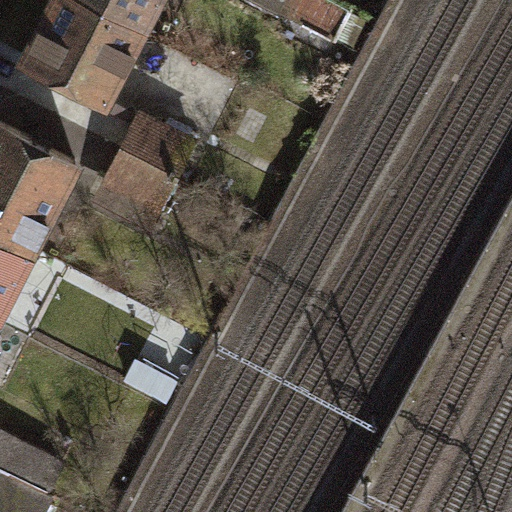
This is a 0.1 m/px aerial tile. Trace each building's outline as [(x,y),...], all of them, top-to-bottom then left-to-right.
[(96,0),(56,0),(27,56),(108,97),(145,25),(96,0)] [(96,0),(145,25),(157,0),(96,0)] [(163,159),(178,130),(146,114),(131,143),(163,159)] [(0,120),(0,230),(31,246),(76,159),(0,120)] [(146,194),(163,159),(131,143),(116,136),(99,170),(146,194)] [(0,230),(0,306),(31,246),(0,230)] [(47,457),(0,433),(0,465),(34,482),(47,457)] [(34,482),(0,465),(0,511),(42,511),(53,492),(34,482)]
